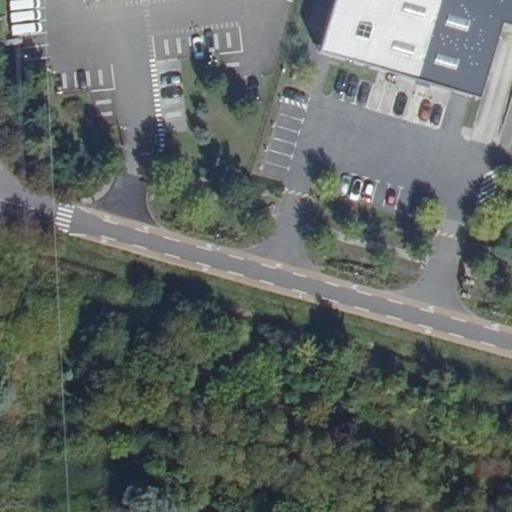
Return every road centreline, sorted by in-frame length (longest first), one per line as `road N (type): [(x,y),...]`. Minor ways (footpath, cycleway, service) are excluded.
road 1 (tertiary): [(0,198),(511,341)]
road 2 (unknown): [(91,36),(251,8),(269,20),(274,67)]
road 3 (unknown): [(91,36),(119,52),(138,81),(141,158),(126,233)]
